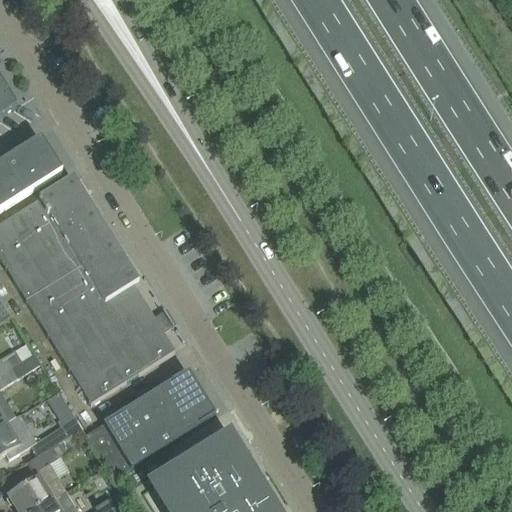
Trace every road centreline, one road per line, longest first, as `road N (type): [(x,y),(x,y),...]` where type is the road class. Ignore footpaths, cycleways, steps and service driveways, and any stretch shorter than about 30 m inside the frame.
road 1 (residential): [(309,511),(0,17)]
road 2 (secondary): [(429,511),(213,173)]
road 3 (motorway): [(324,0),(511,292)]
road 4 (motorway): [(511,195),(388,0)]
road 5 (secondary): [(87,0),(183,150),(213,173)]
road 6 (secondary): [(213,173),(204,138),(118,0)]
